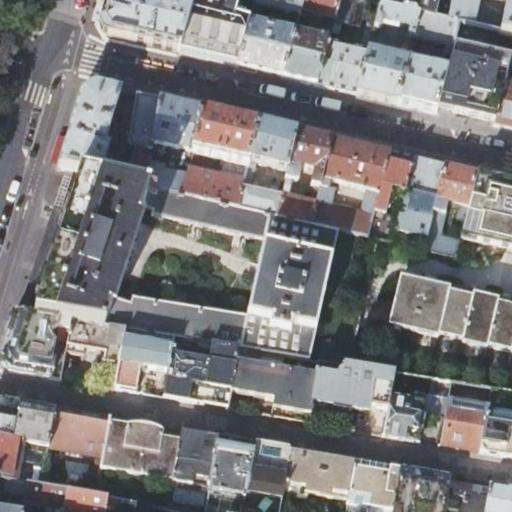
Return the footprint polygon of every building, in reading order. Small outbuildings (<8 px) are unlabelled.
[(108,0),(101,25),(109,38),(119,40),(178,54),(194,4),(184,1),(184,0),(108,0)] [(195,0),(194,4),(178,54),(207,61),(237,68),(251,24),(256,5),(257,0),(195,0)] [(257,0),(256,5),(300,16),(304,0),(257,0)] [(304,0),(300,16),(299,21),(297,28),(295,34),(283,78),(298,82),(317,86),(329,43),(330,41),(301,35),(307,11),(336,18),(341,0),(304,0)] [(341,0),(336,18),(332,34),(340,36),(344,22),(361,26),(367,0),(341,0)] [(388,0),(387,7),(421,15),(435,19),(438,0),(388,0)] [(452,0),(450,15),(448,21),(448,22),(458,25),(474,28),(480,0),(452,0)] [(511,0),(508,0),(501,35),(511,37),(511,0)] [(414,38),(421,15),(387,7),(380,6),(376,21),(375,26),(385,28),(387,23),(409,28),(401,58),(369,51),(357,95),(373,99),(396,104),(408,61),(410,53),(412,45),(414,38)] [(435,19),(421,15),(414,38),(448,45),(445,61),(450,62),(453,49),(458,25),(448,22),(448,21),(442,20),(435,19)] [(297,28),(299,21),(292,19),(290,26),(297,28)] [(375,26),(376,21),(371,21),(369,28),(368,28),(362,49),(329,43),(317,86),(337,91),(357,95),(369,51),(375,26)] [(262,27),(251,24),(237,68),(255,72),(283,78),(295,34),(271,28),(272,25),(263,23),(262,27)] [(419,46),(412,45),(410,53),(417,55),(419,46)] [(449,71),(437,108),(462,115),(495,122),(502,98),(511,64),(511,61),(453,49),(450,62),(449,71)] [(449,71),(408,61),(396,104),(412,108),(435,113),(437,108),(449,71)] [(106,143),(111,122),(119,93),(121,94),(121,92),(119,92),(94,86),(81,93),(72,124),(68,135),(58,168),(66,170),(108,179),(110,173),(102,171),(108,149),(104,148),(106,143)] [(131,156),(124,182),(144,187),(159,101),(136,95),(128,145),(129,145),(127,155),(131,156)] [(511,100),(502,98),(495,122),(494,127),(504,129),(511,131),(511,100)] [(201,110),(175,104),(159,101),(144,187),(149,188),(182,195),(190,158),(191,154),(201,110)] [(221,115),(201,110),(191,154),(233,163),(248,166),(258,123),(221,115)] [(123,126),(111,122),(106,143),(116,146),(123,126)] [(273,127),(258,123),(248,166),(243,186),(250,188),(256,164),(288,171),(296,132),(273,127)] [(312,136),(296,132),(288,171),(282,195),(277,217),(311,225),(330,140),(312,136)] [(354,146),(330,140),(311,225),(338,231),(367,237),(374,213),(390,154),(354,146)] [(400,156),(390,154),(374,213),(386,216),(388,209),(390,209),(392,200),(390,199),(392,192),(405,195),(414,159),(400,156)] [(243,186),(248,166),(233,163),(230,178),(197,171),(200,160),(190,158),(182,195),(237,208),(243,186)] [(428,163),(414,159),(405,195),(401,210),(408,211),(411,197),(416,199),(417,194),(425,196),(422,211),(432,213),(433,211),(444,166),(428,163)] [(455,169),(444,166),(433,211),(446,213),(449,203),(462,206),(468,207),(476,174),(455,169)] [(124,182),(108,179),(66,170),(58,193),(36,260),(19,314),(71,323),(102,328),(113,294),(143,208),(149,188),(144,187),(124,182)] [(465,220),(460,239),(511,250),(511,181),(486,176),(476,174),(468,207),(465,220)] [(282,195),(250,188),(243,186),(237,208),(277,217),(282,195)] [(237,208),(182,195),(149,188),(143,208),(153,211),(152,216),(263,242),(263,245),(331,260),(338,231),(311,225),(277,217),(237,208)] [(459,218),(465,220),(468,207),(462,206),(459,218)] [(431,217),(408,211),(401,210),(393,243),(408,246),(411,236),(426,240),(431,217)] [(431,217),(426,240),(423,250),(456,257),(460,241),(440,237),(446,213),(433,211),(432,213),(431,217)] [(316,330),(331,260),(263,245),(247,315),(269,320),(268,327),(288,331),(290,324),(316,330)] [(448,288),(404,278),(403,278),(398,282),(388,326),(437,337),(438,334),(462,339),(461,342),(487,348),(488,345),(511,351),(510,354),(511,354),(511,300),(498,297),(497,299),(473,294),(473,292),(448,286),(448,288)] [(132,300),(113,294),(102,328),(125,331),(173,339),(238,349),(259,353),(309,361),(316,330),(290,324),(288,331),(268,327),(269,320),(247,315),(246,316),(132,298),(132,300)] [(65,353),(71,323),(19,314),(15,313),(7,340),(1,359),(9,372),(30,376),(60,381),(65,353)] [(125,331),(102,328),(71,323),(65,353),(84,356),(85,349),(110,353),(106,373),(101,372),(97,387),(114,390),(125,331)] [(167,374),(173,339),(125,331),(114,390),(131,393),(136,394),(140,369),(167,374)] [(231,393),(238,349),(173,339),(167,374),(163,399),(228,410),(231,393)] [(257,365),(259,353),(238,349),(231,393),(274,400),(271,417),(308,424),(312,403),(317,375),(257,365)] [(317,374),(317,375),(312,403),(332,406),(335,410),(351,413),(355,410),(369,413),(370,408),(389,411),(391,400),(395,375),(343,367),(343,372),(340,373),(339,373),(338,374),(337,375),(337,377),(317,374)] [(430,406),(446,408),(448,398),(450,384),(435,381),(430,406)] [(511,392),(509,392),(507,408),(487,404),(487,407),(479,454),(503,458),(511,459),(511,392)] [(462,399),(448,398),(446,408),(441,447),(457,450),(479,454),(487,407),(477,406),(478,402),(475,397),(466,396),(462,399)] [(0,439),(10,442),(17,404),(0,400),(0,439)] [(391,400),(389,411),(384,437),(409,442),(417,443),(425,403),(410,401),(409,403),(391,400)] [(30,406),(17,404),(10,442),(48,448),(55,410),(30,406)] [(75,414),(55,410),(48,448),(48,449),(95,457),(89,489),(42,481),(40,486),(95,497),(100,470),(109,423),(109,420),(75,414)] [(110,423),(109,423),(100,470),(173,482),(181,436),(180,436),(163,433),(157,430),(155,429),(150,427),(149,427),(144,426),(139,425),(132,426),(127,427),(110,423)] [(182,432),(181,436),(173,482),(169,511),(176,511),(205,511),(217,438),(198,435),(182,432)] [(233,441),(217,438),(205,511),(241,511),(254,445),(233,441)] [(10,442),(0,439),(0,479),(28,484),(40,486),(42,481),(48,449),(48,448),(10,442)] [(263,446),(254,445),(241,511),(279,511),(281,502),(284,484),(290,451),(263,446)] [(316,456),(290,451),(284,484),(304,488),(303,494),(347,502),(355,462),(316,456)] [(373,466),(355,462),(347,502),(346,505),(366,509),(365,511),(392,511),(400,470),(373,466)] [(420,474),(400,470),(392,511),(444,511),(448,488),(449,479),(420,474)] [(25,498),(28,484),(0,479),(0,481),(0,493),(18,497),(25,498)] [(95,497),(40,486),(28,484),(25,498),(25,503),(23,511),(29,511),(30,507),(47,510),(47,511),(104,511),(107,499),(95,497)] [(488,494),(485,511),(511,511),(511,489),(509,489),(490,486),(488,494)] [(485,511),(488,494),(448,488),(444,511),(485,511)] [(133,511),(135,504),(107,499),(104,511),(133,511)] [(23,511),(25,503),(18,502),(16,511),(14,511),(13,511),(23,511)]
